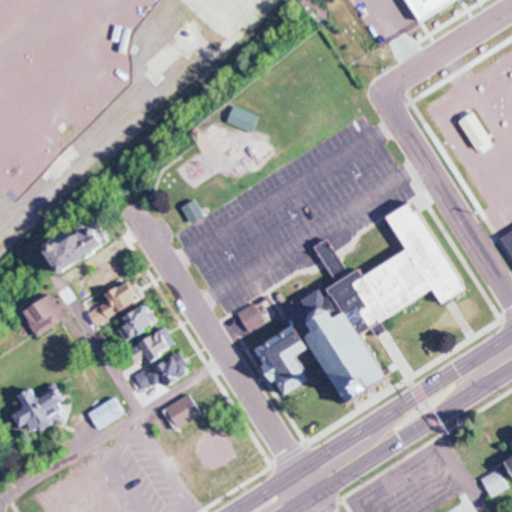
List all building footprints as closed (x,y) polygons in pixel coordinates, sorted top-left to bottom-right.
[(403,0),(417,23),(455,0),(403,0)] [(472,193),(511,173),(511,55),(425,100),(472,193)] [(288,394),(259,349),(290,328),(283,317),(325,290),(327,293),(341,283),(317,247),(329,239),(352,273),(362,266),(369,276),(410,248),(390,218),(412,203),(468,287),(449,300),(445,303),(435,287),(383,321),(389,329),(384,332),(379,336),(373,327),(363,333),(387,370),(391,376),(352,402),(314,344),(297,355),(312,378),(288,394)] [(70,232),(75,238),(98,222),(111,240),(64,273),(46,248),(70,232)] [(113,288),(134,274),(122,256),(101,271),(113,288)] [(108,294),(129,282),(140,300),(97,324),(91,313),(112,301),(108,294)] [(57,293),(72,318),(40,336),(26,311),(57,293)] [(239,313),(255,303),(266,321),(250,330),(239,313)] [(130,324),(126,319),(147,305),(158,322),(122,344),(115,333),(130,324)] [(146,354),(133,362),(127,352),(140,344),(138,340),(165,324),(177,344),(151,361),(146,354)] [(177,349),(190,369),(164,385),(161,379),(152,384),(148,377),(143,370),(165,356),(177,349)] [(36,397),(52,386),(60,398),(55,401),(59,408),(56,409),(61,417),(31,433),(24,423),(18,426),(10,414),(22,407),(15,395),(29,386),(36,397)] [(178,428),(166,407),(189,394),(201,414),(178,428)] [(116,397),(125,413),(100,427),(91,411),(116,397)] [(230,455),(227,436),(205,440),(208,459),(230,455)] [(494,496),(483,478),(499,468),(510,487),(494,496)] [(58,487),(63,495),(51,502),(56,511),(115,511),(91,469),(58,487)]
